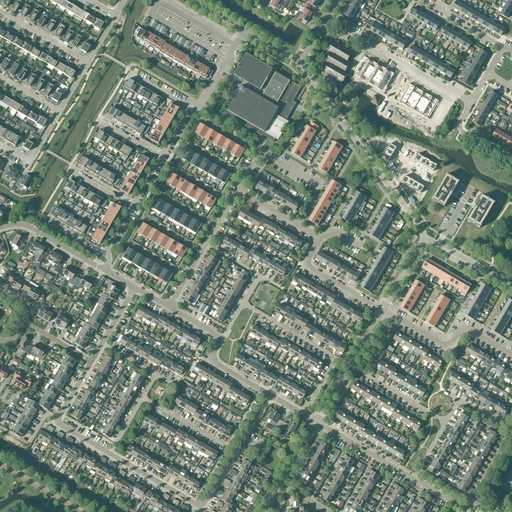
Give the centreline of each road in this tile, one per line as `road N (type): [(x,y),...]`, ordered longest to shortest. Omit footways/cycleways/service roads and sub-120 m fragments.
road 1 (tertiary): [(423,237),(300,64)]
road 2 (residential): [(471,102),(326,19)]
road 3 (unclassified): [(511,355),(469,330),(442,344),(383,310)]
